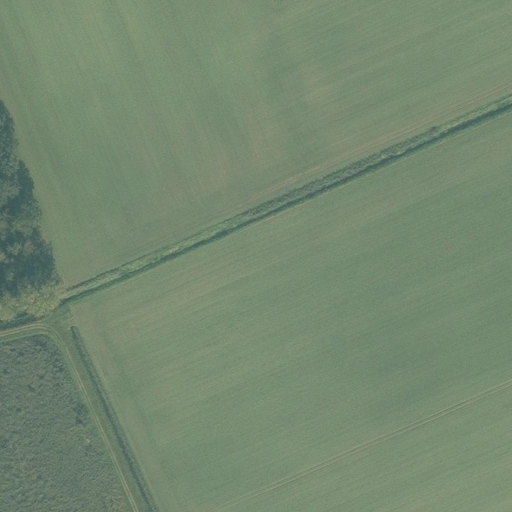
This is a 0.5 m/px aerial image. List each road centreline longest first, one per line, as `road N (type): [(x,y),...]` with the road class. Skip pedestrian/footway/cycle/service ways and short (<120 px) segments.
road 1 (track): [(44,328),(58,336),(135,511)]
road 2 (track): [(0,170),(52,292)]
